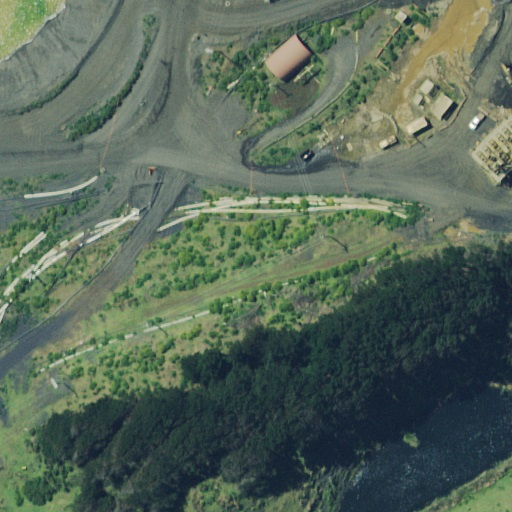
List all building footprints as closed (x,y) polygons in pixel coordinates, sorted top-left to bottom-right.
[(315,55),(298,35),(268,61),(285,81),(315,55)] [(449,97),(479,56),(471,50),(455,73),(450,69),(439,85),(431,79),(414,102),(431,115),(434,111),(445,118),(457,102),(449,97)] [(511,66),(510,64),(502,73),(511,81),(511,66)] [(434,125),(429,116),(406,129),(411,138),(434,125)] [(511,126),(483,155),(511,184),(511,126)]
